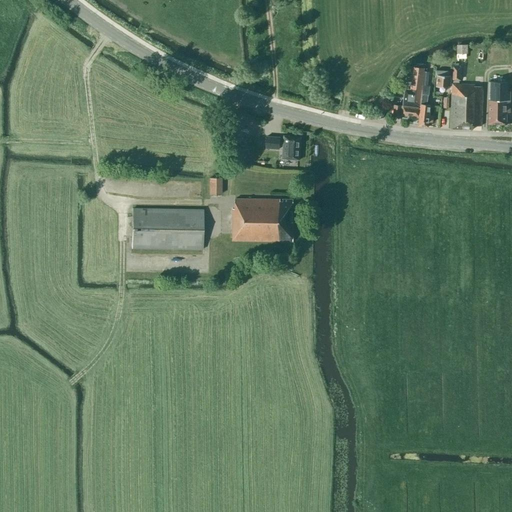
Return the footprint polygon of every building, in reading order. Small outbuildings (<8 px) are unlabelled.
[(467,45),(457,45),(457,54),(468,54),(467,45)] [(411,88),(411,93),(421,94),(425,65),(414,64),(414,68),(413,68),(411,88)] [(436,87),(450,87),(450,76),(450,71),(437,71),(436,87)] [(430,105),(427,104),(428,94),(429,95),(430,86),(427,86),(428,79),(427,79),(428,73),(424,73),(422,89),(418,126),(428,127),(428,122),(432,122),(433,116),(429,115),(430,105)] [(510,113),(510,91),(508,91),(508,82),(489,81),(488,124),(506,124),(506,112),(510,113)] [(473,125),(481,126),(483,86),(474,86),(474,85),(452,84),(451,129),(473,129),(473,125)] [(401,115),(419,117),(420,108),(394,104),(393,114),(400,115),(401,115)] [(282,159),(299,160),(301,137),(288,136),(284,136),(282,159)] [(280,137),(267,137),(266,148),(279,149),(280,137)] [(209,194),(221,194),(221,178),(209,178),(209,194)] [(232,241),(293,241),(293,199),(283,199),(283,201),(280,201),(280,199),(235,199),(235,209),(232,209),(232,241)] [(131,248),(202,249),(203,210),(132,209),(131,248)]
